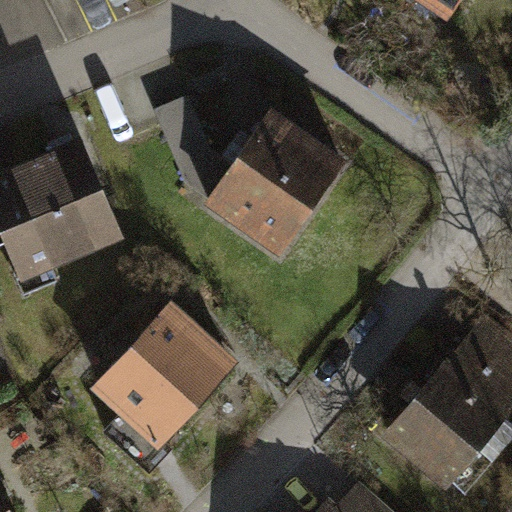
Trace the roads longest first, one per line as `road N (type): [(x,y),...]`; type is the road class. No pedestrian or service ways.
road 1 (residential): [(232,511),(276,469),(496,187)]
road 2 (residential): [(229,10),(496,187)]
road 3 (residential): [(0,106),(229,10)]
